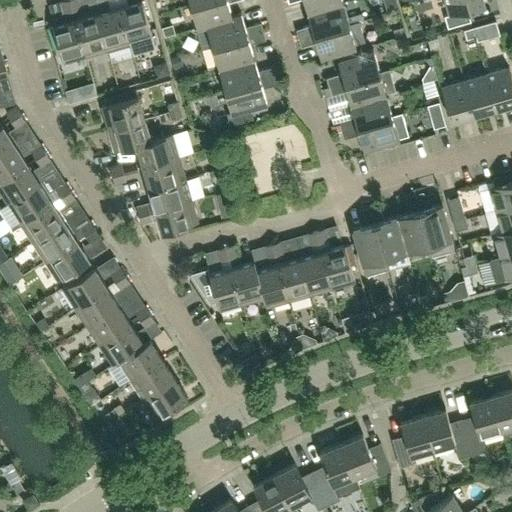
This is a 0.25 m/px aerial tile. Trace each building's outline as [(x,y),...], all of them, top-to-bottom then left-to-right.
[(64,12),(73,10),(69,0),(62,0),(60,1),(64,12)] [(79,0),(69,0),(73,10),(81,7),(79,0)] [(152,37),(142,0),(119,7),(130,43),(152,37)] [(232,14),(228,2),(236,0),(203,0),(191,4),(197,27),(206,24),(206,23),(232,16),(232,14)] [(343,1),(342,0),(287,0),(288,2),(296,0),(304,0),(308,11),(343,1)] [(415,16),(430,8),(425,0),(424,0),(410,8),(415,16)] [(484,4),(483,0),(444,0),(449,14),(444,16),(448,27),(471,21),(467,9),(484,4)] [(349,23),(343,1),(308,11),(311,25),(296,29),(298,38),(339,26),(349,23)] [(130,43),(119,7),(97,13),(108,50),(130,43)] [(201,48),(212,45),(263,31),(261,22),(245,26),(241,12),(232,14),(232,16),(206,23),(206,24),(197,27),(195,28),(201,48)] [(108,50),(97,13),(75,19),(86,56),(108,50)] [(86,56),(75,19),(53,26),(59,47),(63,62),(86,56)] [(359,20),(349,23),(339,26),(298,38),(301,46),(316,42),(320,56),(356,46),(355,43),(365,41),(359,20)] [(495,20),(474,26),(473,26),(475,36),(477,41),(500,34),(495,20)] [(53,26),(47,27),(53,49),(59,47),(53,26)] [(403,26),(392,29),(395,38),(405,35),(403,26)] [(466,39),(475,36),(473,26),(463,29),(466,39)] [(254,57),(250,44),(266,39),(263,31),(212,45),(219,67),(254,57)] [(439,46),(436,37),(428,39),(430,49),(439,46)] [(329,86),(380,71),(373,48),(338,58),(342,72),(326,77),(329,86)] [(178,53),(170,56),(174,69),(182,66),(178,53)] [(276,74),(273,66),(258,70),(254,57),(219,67),(225,89),(270,76),(276,74)] [(158,64),(155,69),(157,76),(168,73),(165,62),(158,64)] [(511,103),(511,79),(508,66),(485,72),(496,108),(511,103)] [(0,78),(8,76),(6,68),(0,69),(0,78)] [(350,103),(386,93),(396,90),(389,68),(380,71),(329,86),(323,87),(325,96),(347,90),(350,103)] [(496,108),(485,72),(464,79),(474,114),(496,108)] [(253,118),(250,106),(267,102),(263,87),(278,83),(276,74),(270,76),(225,89),(231,111),(227,113),(230,125),(253,118)] [(161,113),(168,111),(180,108),(172,78),(162,81),(167,97),(164,98),(166,103),(159,105),(161,113)] [(474,114),(464,79),(441,85),(451,121),(474,114)] [(136,90),(99,100),(101,106),(138,95),(136,90)] [(392,115),(386,93),(350,103),(354,116),(339,121),(341,129),(392,115)] [(144,118),(138,95),(101,106),(108,129),(144,118)] [(428,105),(435,129),(448,125),(441,102),(428,105)] [(5,111),(10,119),(20,113),(15,105),(5,111)] [(426,107),(408,110),(412,127),(429,124),(426,107)] [(182,115),(180,108),(168,111),(170,119),(182,115)] [(402,112),(392,115),(341,129),(344,138),(359,134),(363,148),(408,135),(402,112)] [(26,121),(20,113),(10,119),(16,127),(26,121)] [(151,139),(144,118),(108,129),(114,151),(136,145),(136,144),(151,140),(151,139)] [(0,153),(15,144),(2,124),(0,125),(0,153)] [(142,166),(179,156),(172,133),(151,139),(151,140),(136,144),(136,145),(142,166)] [(0,180),(27,163),(15,144),(0,153),(0,180)] [(31,150),(36,158),(46,151),(41,144),(31,150)] [(51,159),(46,151),(36,158),(40,166),(51,159)] [(185,177),(179,156),(142,166),(148,188),(185,177)] [(109,165),(112,175),(123,171),(121,162),(109,165)] [(0,191),(7,203),(39,182),(27,163),(0,180),(0,191)] [(126,181),(123,171),(112,175),(114,184),(126,181)] [(511,204),(511,173),(488,180),(497,209),(511,204)] [(152,202),(155,210),(192,199),(185,177),(148,188),(152,202)] [(20,222),(52,201),(39,182),(7,203),(20,222)] [(70,190),(65,182),(55,189),(60,196),(70,190)] [(75,197),(70,190),(60,196),(65,204),(75,197)] [(228,190),(215,194),(218,204),(231,200),(228,190)] [(427,206),(423,191),(414,193),(429,244),(432,257),(452,251),(448,239),(452,238),(441,202),(427,206)] [(429,244),(414,193),(406,196),(410,211),(397,215),(407,251),(429,244)] [(446,199),(453,222),(465,219),(458,195),(446,199)] [(252,219),(279,216),(277,198),(250,201),(252,219)] [(192,199),(155,210),(161,232),(198,222),(192,199)] [(32,241),(64,220),(52,201),(20,222),(32,241)] [(136,205),(139,215),(149,211),(147,202),(136,205)] [(407,251),(397,215),(384,219),(379,204),(370,206),(385,257),(389,268),(410,262),(407,251)] [(511,204),(497,209),(503,230),(503,231),(511,228),(511,204)] [(385,257),(370,206),(362,209),(366,224),(352,228),(365,275),(389,268),(385,257)] [(149,211),(139,215),(142,224),(152,221),(152,220),(149,211)] [(468,227),(465,219),(453,222),(456,230),(468,227)] [(44,260),(77,240),(64,220),(32,241),(44,260)] [(80,226),(85,234),(95,228),(90,220),(80,226)] [(325,227),(316,230),(319,242),(328,239),(325,227)] [(100,236),(95,228),(85,234),(90,242),(100,236)] [(511,252),(511,228),(503,231),(503,230),(493,232),(500,256),(511,252)] [(310,245),(319,242),(316,230),(307,233),(310,245)] [(57,280),(89,259),(77,240),(44,260),(57,280)] [(281,240),(272,243),(275,255),(285,252),(281,240)] [(235,243),(226,246),(229,258),(238,255),(235,243)] [(266,257),(275,255),(272,243),(263,245),(266,257)] [(350,243),(344,245),(350,265),(356,263),(350,243)] [(332,288),(355,281),(350,265),(344,245),(322,251),(323,257),(332,288)] [(220,260),(229,258),(226,246),(216,249),(220,260)] [(332,288),(323,257),(322,251),(300,257),(310,294),(332,288)] [(494,282),(511,276),(511,252),(500,256),(488,259),(494,282)] [(463,257),(465,265),(475,262),(473,254),(463,257)] [(310,294),(300,257),(278,264),(288,300),(310,294)] [(264,297),(256,270),(257,270),(254,261),(232,267),(242,304),(263,298),(264,297)] [(477,271),(475,262),(465,265),(461,267),(463,275),(477,271)] [(232,267),(223,270),(221,264),(190,273),(210,302),(217,301),(219,310),(242,304),(232,267)] [(278,264),(257,270),(256,270),(264,297),(263,298),(266,307),(288,300),(278,264)] [(74,307),(106,286),(94,266),(62,287),(74,307)] [(110,273),(115,281),(125,274),(120,267),(110,273)] [(130,281),(125,274),(115,281),(120,288),(130,281)] [(87,326),(119,305),(106,286),(74,307),(87,326)] [(99,345),(131,324),(119,305),(87,326),(99,345)] [(135,311),(139,319),(150,312),(145,305),(135,311)] [(368,309),(360,312),(365,326),(373,323),(368,309)] [(154,319),(150,312),(139,319),(144,326),(154,319)] [(41,317),(36,321),(41,329),(49,324),(46,319),(41,317)] [(118,360),(144,343),(143,343),(131,324),(99,345),(112,365),(118,361),(118,360)] [(324,324),(319,325),(324,340),(337,335),(336,330),(324,324)] [(303,332),(298,334),(304,348),(316,343),(314,338),(303,332)] [(293,336),(289,348),(291,353),(304,348),(298,334),(293,336)] [(130,379),(162,358),(149,339),(143,343),(144,343),(118,360),(118,361),(130,379)] [(86,355),(93,367),(104,362),(97,349),(86,355)] [(132,405),(142,398),(175,377),(162,358),(130,379),(138,392),(128,399),(132,405)] [(81,373),(73,378),(78,385),(86,381),(81,373)] [(155,418),(187,397),(175,377),(142,398),(155,418)] [(82,392),(91,386),(87,380),(86,381),(78,385),(82,392)] [(511,388),(492,394),(501,428),(511,425),(511,388)] [(485,450),(480,434),(501,428),(492,394),(469,401),(475,420),(463,423),(471,454),(485,450)] [(120,404),(113,408),(118,415),(125,410),(120,404)] [(109,420),(118,415),(113,408),(105,414),(109,420)] [(471,454),(463,423),(451,427),(445,408),(423,414),(432,448),(454,442),(458,458),(471,454)] [(413,462),(411,454),(432,448),(423,414),(400,421),(405,439),(393,443),(399,466),(413,462)] [(122,421),(118,415),(109,420),(113,427),(122,421)] [(391,469),(382,447),(370,452),(363,434),(341,443),(354,475),(374,467),(378,475),(391,469)] [(358,487),(354,475),(341,443),(319,451),(326,469),(315,475),(328,504),(339,499),(338,495),(358,487)] [(328,504),(315,475),(304,480),(295,463),(274,474),(290,505),(310,494),(317,509),(328,504)] [(294,511),(290,505),(274,474),(253,485),(262,502),(251,508),(253,511),(294,511)] [(464,511),(452,493),(440,500),(435,491),(422,496),(412,501),(411,505),(415,511),(464,511)] [(253,511),(251,508),(244,511),(238,511),(230,498),(210,511),(211,511),(253,511)]
